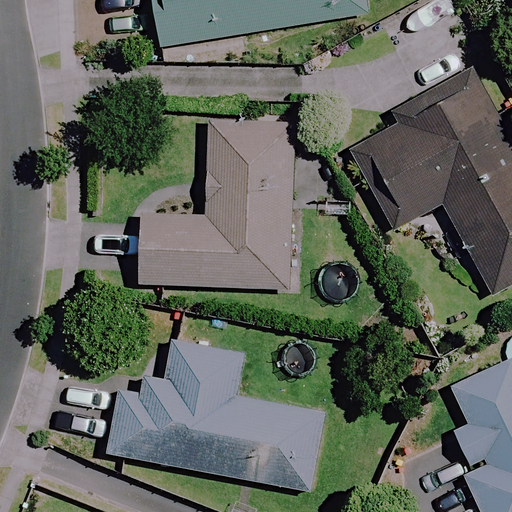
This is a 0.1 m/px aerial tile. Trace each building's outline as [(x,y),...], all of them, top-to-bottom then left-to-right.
[(124,0),(132,58),(345,27),(340,0),(124,0)] [(413,218),(462,304),(511,277),(511,193),(450,81),(366,126),(374,141),(336,161),(378,237),(413,218)] [(119,232),(117,301),(265,303),(270,132),(183,130),(181,234),(119,232)] [(95,403),(83,468),(279,503),(294,421),(215,406),(220,371),(155,359),(150,393),(120,388),(117,407),(95,403)] [(511,511),(511,364),(456,391),(473,427),(457,434),(473,466),(464,470),(484,511),(511,511)]
